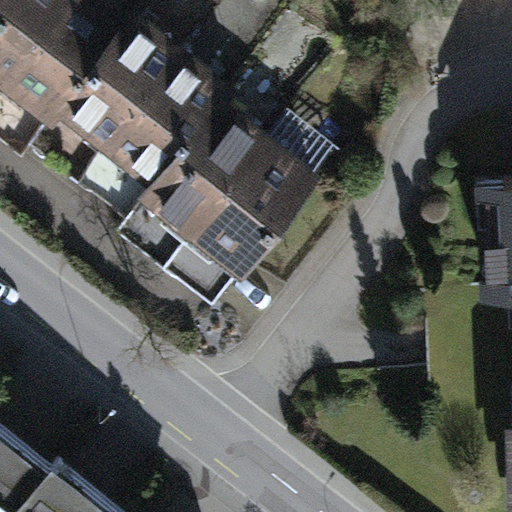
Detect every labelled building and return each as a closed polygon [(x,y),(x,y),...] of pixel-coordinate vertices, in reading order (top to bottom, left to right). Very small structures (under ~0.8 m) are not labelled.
[(0,0),(0,109),(37,139),(147,0),(0,0)] [(147,0),(37,139),(131,213),(245,70),(155,0),(147,0)] [(131,213),(226,288),(339,145),(245,70),(131,213)] [(511,191),(464,192),(466,290),(497,289),(499,363),(511,363),(511,191)] [(511,511),(511,363),(499,363),(499,511),(511,511)] [(0,511),(26,511),(58,476),(0,426),(0,511)] [(127,511),(70,463),(58,476),(26,511),(127,511)]
